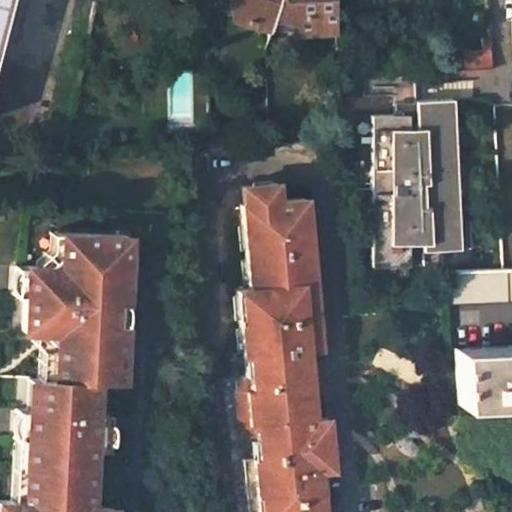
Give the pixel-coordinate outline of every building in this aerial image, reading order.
[(231,14),(237,0),(229,0),(230,14),(231,14)] [(237,0),(231,14),(267,30),(271,17),(276,0),(237,0)] [(276,0),(271,17),(298,17),(298,35),(320,33),(320,20),(335,19),(333,0),(276,0)] [(335,19),(320,20),(320,33),(336,33),(335,19)] [(488,53),(464,55),(464,70),(476,69),(489,69),(488,53)] [(219,77),(208,77),(210,131),(210,150),(222,148),(221,132),(216,133),(215,103),(220,103),(219,77)] [(461,247),(452,97),(414,99),(414,100),(415,112),(394,114),(370,115),(378,252),(461,247)] [(415,112),(414,100),(393,101),(394,114),(415,112)] [(210,131),(189,134),(189,145),(190,153),(210,150),(210,131)] [(275,181),(240,184),(242,203),(277,199),(275,181)] [(318,350),(304,197),(277,199),(242,203),(251,287),(239,288),(243,324),(239,325),(242,354),(246,353),(249,378),(255,434),(258,456),(247,458),(251,495),(254,495),(255,511),(320,511),(317,469),(330,468),(325,417),(312,417),(306,351),(318,350)] [(125,279),(127,235),(58,231),(56,264),(27,263),(27,266),(26,295),(24,331),(34,331),(47,332),(45,374),(39,374),(26,373),(24,412),(20,502),(10,502),(0,501),(0,511),(111,511),(112,505),(89,503),(92,448),(94,412),(95,377),(120,378),(123,322),(115,321),(116,302),(124,302),(125,279)] [(51,231),(50,249),(27,263),(56,264),(58,231),(51,231)] [(26,295),(27,266),(17,266),(14,268),(10,276),(10,282),(11,287),(12,290),(15,294),(26,295)] [(450,300),(511,297),(511,270),(448,273),(450,300)] [(126,305),(124,302),(116,302),(115,321),(123,322),(123,321),(126,318),(127,313),(127,308),(126,306),(126,305)] [(34,331),(33,339),(40,347),(39,374),(45,374),(47,332),(34,331)] [(511,343),(452,346),(456,403),(511,400),(511,343)] [(239,426),(250,435),(255,434),(249,378),(243,379),(235,390),(239,426)] [(13,433),(10,502),(20,502),(24,412),(13,412),(10,417),(9,422),(10,429),(13,433)] [(109,419),(109,412),(94,412),(92,448),(107,449),(107,442),(111,441),(113,439),(114,439),(115,438),(116,438),(118,432),(118,429),(116,424),(112,420),(109,419)] [(242,458),(247,511),(255,511),(254,495),(251,495),(247,458),(242,458)]
